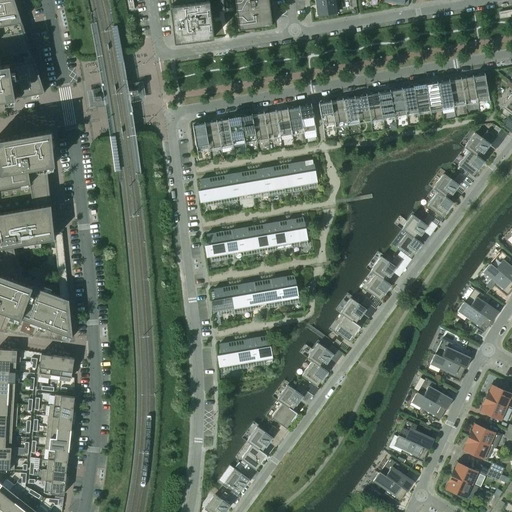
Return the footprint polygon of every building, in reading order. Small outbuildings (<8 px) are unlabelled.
[(0,0),(0,99),(44,92),(14,0),(0,0)] [(134,9),(132,0),(126,0),(129,10),(134,9)] [(272,25),(270,9),(268,0),(234,0),(236,10),(238,29),(272,25)] [(213,37),(212,26),(209,1),(170,5),(174,42),(213,37)] [(337,12),(336,1),(316,3),(317,14),(337,12)] [(489,100),(484,72),(480,73),(481,75),(472,77),(477,102),(489,100)] [(477,102),(472,77),(464,78),(464,75),(460,76),(464,99),(475,97),(476,102),(477,102)] [(464,99),(460,76),(456,77),(457,79),(449,81),(453,106),(454,106),(453,101),(464,99)] [(441,108),(437,80),(433,81),(433,83),(425,85),(430,110),(441,108)] [(453,106),(449,81),(441,82),(440,80),(437,80),(441,108),(453,106)] [(418,112),(413,84),(409,85),(410,87),(401,89),(406,114),(418,112)] [(430,110),(425,85),(417,86),(416,84),(413,84),(418,112),(430,110)] [(394,116),(389,88),(386,89),(386,92),(378,93),(382,118),(394,116)] [(406,114),(401,89),(393,90),(393,88),(389,88),(394,116),(406,114)] [(382,118),(378,93),(370,94),(369,92),(366,93),(370,120),(382,118)] [(370,120),(366,93),(362,93),(362,96),(354,97),(358,118),(369,116),(370,120)] [(511,93),(502,107),(511,114),(511,93)] [(358,118),(354,97),(346,99),(346,96),(342,97),(346,120),(358,118)] [(346,120),(342,97),(338,97),(339,100),(330,101),(334,122),(346,120)] [(334,122),(330,101),(322,103),(322,100),(318,101),(322,124),(334,122)] [(316,130),(311,102),(307,103),(307,105),(299,107),(303,132),(316,130)] [(291,129),(287,106),(283,107),(283,109),(275,111),(279,132),(291,129)] [(303,132),(299,107),(291,108),(290,106),(287,106),(291,129),(302,127),(303,132)] [(268,138),(263,110),(259,111),(260,114),(252,115),(256,140),(268,138)] [(279,132),(275,111),(267,112),(267,110),(263,110),(268,138),(268,134),(279,132)] [(256,140),(252,115),(243,116),(243,114),(239,115),(244,142),(256,140)] [(244,142),(239,115),(236,115),(236,118),(228,119),(232,144),(233,144),(232,140),(243,138),(244,142)] [(232,144),(228,119),(220,121),(219,118),(216,119),(221,146),(232,144)] [(221,146),(216,119),(212,119),(213,122),(204,123),(209,148),(221,146)] [(209,148),(204,123),(196,125),(196,122),(192,123),(196,151),(209,148)] [(0,311),(5,314),(6,313),(72,337),(68,299),(61,232),(53,233),(46,166),(54,164),(51,130),(35,133),(35,132),(21,134),(22,135),(0,138),(0,311)] [(479,157),(489,144),(475,133),(464,147),(469,151),(479,158),(479,157)] [(484,161),(479,157),(479,158),(469,151),(458,165),(472,176),(484,161)] [(317,185),(314,165),(305,166),(304,161),(296,163),(301,188),(317,185)] [(301,188),(296,163),(288,164),(289,169),(281,170),(285,191),(301,188)] [(285,191),(281,170),(273,172),(272,167),(264,168),(269,194),(285,191)] [(269,194),(264,168),(256,170),(257,175),(249,176),(252,192),(267,189),(268,194),(269,194)] [(252,192),(249,176),(241,177),(240,172),(232,174),(237,199),(236,195),(252,192)] [(237,199),(232,174),(224,175),(225,180),(217,182),(221,202),(237,199)] [(448,198),(458,185),(444,174),(433,188),(437,192),(438,191),(447,199),(448,198)] [(221,202),(217,182),(209,183),(208,178),(200,180),(201,184),(202,191),(198,191),(200,201),(204,201),(204,205),(221,202)] [(452,202),(448,198),(447,199),(438,191),(437,192),(427,206),(441,217),(452,202)] [(416,239),(427,226),(413,215),(401,229),(406,233),(407,233),(416,240),(416,239)] [(308,243),(304,222),(295,224),(295,219),(287,220),(291,246),(308,243)] [(291,246),(287,220),(286,220),(287,225),(279,226),(279,222),(271,223),(275,249),(276,249),(275,244),(290,241),(291,246)] [(275,249),(271,223),(263,224),(264,229),(256,231),(259,252),(275,249)] [(259,252),(256,231),(248,232),(247,227),(239,229),(243,250),(258,247),(259,252)] [(243,250),(239,229),(231,230),(232,235),(224,236),(227,257),(228,257),(227,252),(243,250)] [(227,257),(224,236),(216,238),(215,233),(207,234),(207,239),(208,246),(205,246),(207,256),(210,255),(211,260),(227,257)] [(410,258),(421,243),(416,239),(416,240),(407,233),(406,233),(396,247),(410,258)] [(511,266),(507,262),(510,258),(501,250),(490,263),(511,281),(511,266)] [(385,281),(396,267),(381,256),(370,271),(375,275),(375,274),(385,281)] [(511,289),(511,281),(490,263),(483,272),(495,282),(493,285),(506,296),(511,289)] [(379,300),(390,285),(385,281),(375,274),(375,275),(365,289),(379,300)] [(298,301),(295,280),(286,281),(285,276),(277,278),(282,303),(298,301)] [(282,303),(277,278),(269,279),(270,284),(262,286),(266,306),(282,303)] [(266,306),(262,286),(254,287),(253,282),(245,283),(250,309),(258,307),(258,303),(265,302),(265,306),(266,306)] [(250,309),(245,283),(237,285),(238,290),(230,291),(234,312),(250,309)] [(234,312),(230,291),(222,293),(222,288),(213,289),(214,294),(215,300),(212,301),(213,311),(217,310),(218,315),(234,312)] [(498,311),(480,299),(483,294),(474,288),(464,302),(491,321),(498,311)] [(355,323),(365,309),(351,298),(340,313),(345,317),(345,316),(355,323)] [(491,321),(464,302),(458,311),(471,320),(469,323),(483,333),(491,321)] [(349,341),(360,326),(355,323),(345,316),(345,317),(334,331),(349,341)] [(271,357),(269,340),(260,342),(259,337),(251,338),(256,364),(264,362),(263,358),(271,357)] [(256,364),(251,338),(243,340),(244,345),(236,346),(240,367),(256,364)] [(470,357),(450,348),(453,343),(442,338),(435,353),(465,367),(470,357)] [(240,367),(236,346),(228,347),(227,342),(219,344),(220,349),(221,355),(217,356),(219,366),(223,365),(223,370),(240,367)] [(322,368),(333,354),(318,343),(307,358),(312,362),(312,361),(322,368)] [(21,350),(0,348),(0,360),(16,361),(20,362),(21,350)] [(49,374),(52,355),(41,353),(37,377),(49,379),(50,374),(49,374)] [(465,367),(435,353),(430,364),(445,370),(443,374),(459,381),(465,367)] [(60,376),(63,356),(52,355),(49,374),(50,374),(60,376)] [(63,356),(60,376),(71,378),(74,358),(63,356)] [(16,361),(0,360),(0,370),(15,372),(16,361)] [(327,371),(322,368),(312,361),(312,362),(302,376),(316,386),(327,371)] [(15,372),(0,370),(0,381),(14,382),(15,372)] [(451,399),(433,388),(435,383),(425,377),(417,392),(446,409),(451,399)] [(14,382),(0,381),(0,392),(14,393),(14,382)] [(292,409),(302,395),(288,385),(277,400),(282,403),(292,410),(292,409)] [(511,408),(511,394),(490,385),(485,397),(511,409),(511,408)] [(14,393),(0,392),(0,403),(13,404),(14,393)] [(446,409),(417,392),(411,402),(425,410),(423,413),(438,421),(446,409)] [(73,408),(74,396),(54,394),(53,405),(53,406),(73,408)] [(501,419),(506,407),(511,409),(485,397),(479,409),(501,419)] [(13,404),(0,403),(0,414),(17,415),(17,404),(13,404)] [(286,428),(297,413),(292,409),(292,410),(282,403),(271,417),(286,428)] [(53,406),(53,405),(49,405),(48,416),(72,418),(73,408),(53,406)] [(17,415),(0,414),(0,424),(12,426),(16,426),(17,415)] [(72,418),(48,416),(47,427),(71,429),(72,418)] [(433,438),(414,429),(416,424),(405,419),(398,435),(428,449),(433,438)] [(500,435),(473,423),(467,436),(494,448),(500,435)] [(12,426),(0,424),(0,435),(11,436),(12,426)] [(261,452),(262,451),(272,437),(257,426),(246,441),(251,445),(252,444),(261,452)] [(71,429),(47,427),(45,437),(69,440),(71,429)] [(11,436),(0,435),(0,446),(11,447),(11,436)] [(428,449),(398,435),(394,445),(408,452),(407,455),(422,462),(428,449)] [(494,448),(467,436),(462,448),(483,458),(489,446),(492,447),(494,448)] [(69,440),(45,437),(44,448),(48,449),(48,448),(68,451),(69,440)] [(255,470),(266,455),(262,451),(261,452),(252,444),(251,445),(241,459),(255,470)] [(11,447),(0,446),(0,457),(14,458),(15,447),(11,447)] [(48,448),(48,449),(47,459),(67,461),(68,451),(48,448)] [(14,458),(0,457),(0,468),(0,469),(6,469),(14,469),(14,458)] [(413,481),(396,469),(399,464),(389,458),(380,471),(407,490),(413,481)] [(47,459),(46,469),(46,470),(66,472),(67,461),(47,459)] [(477,472),(456,462),(450,475),(477,487),(477,486),(472,484),(477,472)] [(503,468),(492,463),(489,469),(501,474),(503,468)] [(238,494),(249,479),(234,468),(223,483),(238,494)] [(46,469),(42,469),(41,481),(45,481),(65,483),(66,472),(46,470),(46,469)] [(501,474),(489,469),(487,474),(498,480),(501,474)] [(407,490),(380,471),(373,481),(386,490),(384,493),(398,503),(407,490)] [(477,487),(450,475),(445,487),(472,499),(477,487)] [(45,481),(44,492),(63,494),(65,483),(45,481)] [(1,484),(0,485),(0,502),(10,491),(1,484)] [(507,499),(511,492),(508,489),(503,496),(507,499)] [(10,491),(0,502),(0,508),(4,511),(6,511),(18,497),(10,491)] [(18,497),(6,511),(20,511),(27,504),(29,501),(20,494),(18,497)] [(208,511),(224,511),(230,505),(225,502),(227,499),(222,495),(220,498),(215,494),(204,509),(208,511)] [(492,508),(499,497),(493,494),(487,504),(492,508)] [(500,510),(504,503),(501,501),(496,508),(500,510)]
